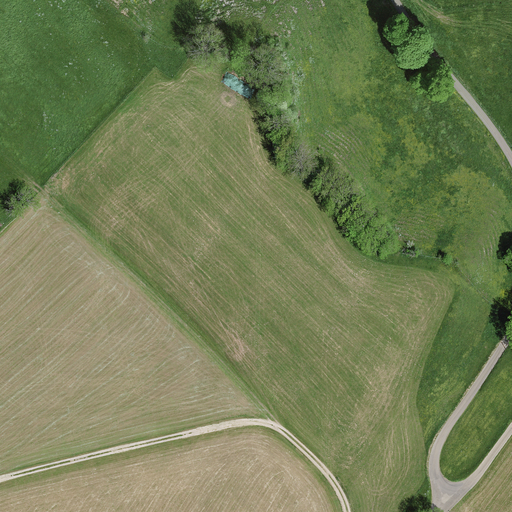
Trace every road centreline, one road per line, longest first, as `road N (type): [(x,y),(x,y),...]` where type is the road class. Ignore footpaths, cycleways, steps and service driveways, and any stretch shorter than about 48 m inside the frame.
road 1 (track): [(347,511),(327,473),(277,426),(259,422),(0,478)]
road 2 (unclassified): [(395,0),(511,160)]
road 3 (unclassified): [(511,334),(437,447),(436,476),(452,498)]
